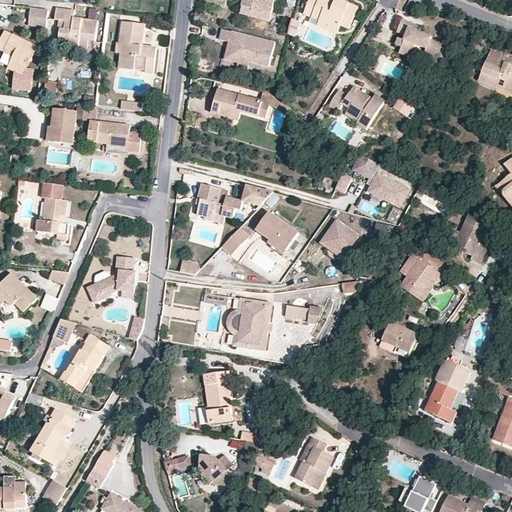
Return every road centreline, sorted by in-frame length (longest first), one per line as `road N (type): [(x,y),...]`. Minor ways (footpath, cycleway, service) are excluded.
road 1 (residential): [(169,511),(150,469),(145,355),(159,212)]
road 2 (residential): [(511,490),(308,400),(302,385),(310,359)]
road 3 (residential): [(159,212),(103,206),(38,359),(0,367)]
road 4 (residential): [(159,212),(184,0)]
road 5 (unknown): [(154,275),(280,288),(317,245)]
